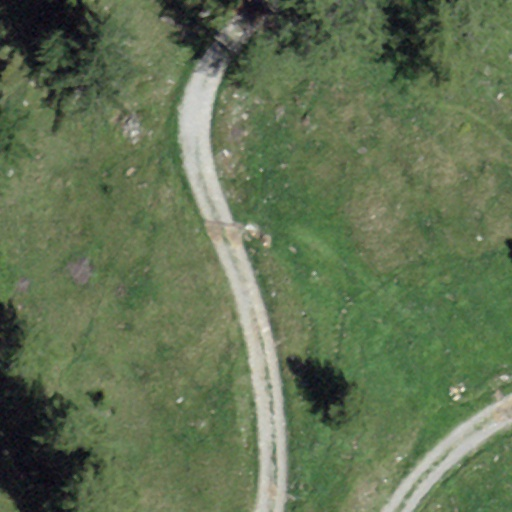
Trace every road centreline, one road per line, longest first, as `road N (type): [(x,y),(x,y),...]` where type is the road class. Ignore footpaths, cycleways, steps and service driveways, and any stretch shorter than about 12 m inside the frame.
road 1 (track): [(267,511),(271,431),(259,342),(195,128),(213,67),(272,0)]
road 2 (track): [(511,409),(434,464),(393,511)]
